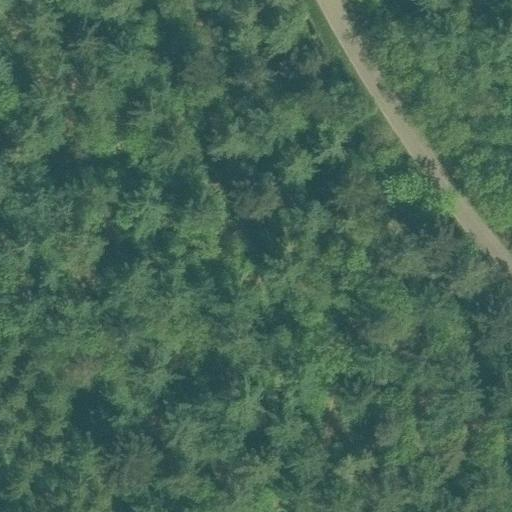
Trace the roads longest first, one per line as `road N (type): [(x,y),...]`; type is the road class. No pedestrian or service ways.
road 1 (track): [(433,171),(329,511)]
road 2 (tertiary): [(511,272),(389,105),(331,0)]
road 3 (track): [(0,348),(59,407),(113,511)]
